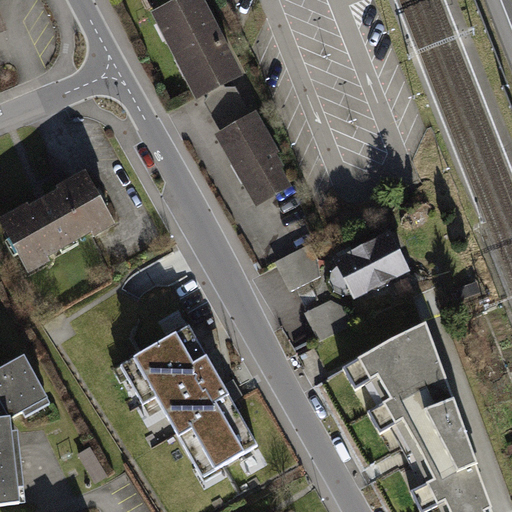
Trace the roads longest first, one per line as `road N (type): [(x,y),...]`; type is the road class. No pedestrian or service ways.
road 1 (residential): [(357,511),(117,70)]
road 2 (residential): [(117,70),(0,118)]
